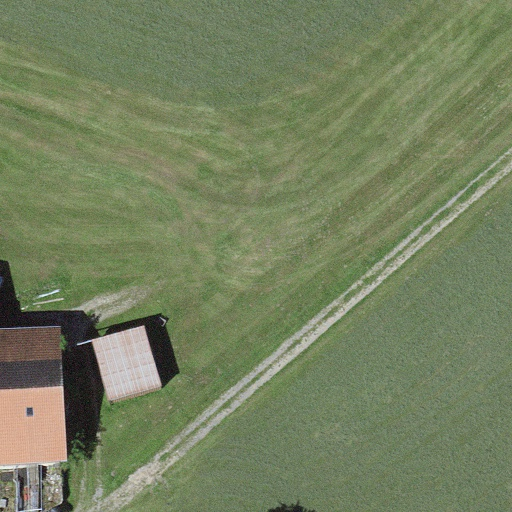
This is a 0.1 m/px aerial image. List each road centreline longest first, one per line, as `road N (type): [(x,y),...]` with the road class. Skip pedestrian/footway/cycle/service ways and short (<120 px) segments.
road 1 (track): [(100,511),(511,157)]
road 2 (track): [(0,329),(72,332),(80,511)]
